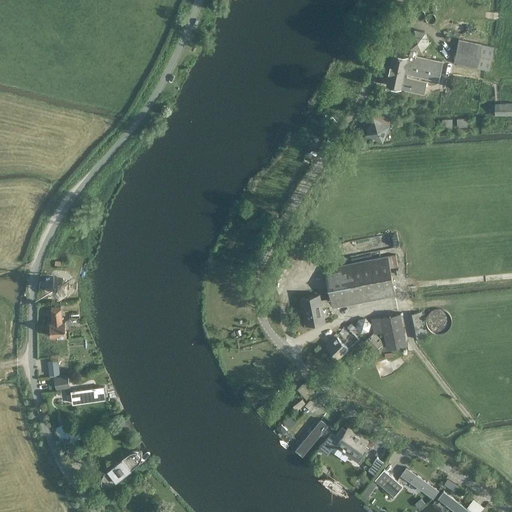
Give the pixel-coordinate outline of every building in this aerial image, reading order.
[(232,32),(243,10),(233,6),(216,45),(226,49),(232,32)] [(407,38),(411,49),(418,51),(422,52),(429,42),(426,32),(415,29),(407,38)] [(489,70),(494,47),(459,39),(454,63),(489,70)] [(443,61),(417,56),(418,51),(411,49),(409,56),(394,53),(387,84),(402,87),(401,88),(424,93),(427,81),(407,77),(407,74),(439,81),(443,61)] [(211,71),(200,66),(181,110),(193,115),(211,71)] [(511,114),(511,103),(496,103),(496,105),(489,105),(489,115),(511,114)] [(383,140),(390,123),(374,116),(366,133),(383,140)] [(457,128),(467,128),(467,119),(457,120),(457,128)] [(442,129),(452,128),(452,120),(442,121),(442,129)] [(172,135),(161,127),(134,167),(144,173),(172,135)] [(333,307),(395,295),(390,268),(398,266),(396,255),(325,269),(331,298),(320,300),(319,295),(302,298),(307,324),(324,321),(321,307),(332,305),(333,307)] [(57,279),(52,282),(52,288),(56,292),(63,293),(64,295),(71,288),(71,284),(68,284),(63,279),(57,279)] [(59,338),(67,337),(66,322),(62,322),(61,308),(52,309),(53,322),(50,322),(51,336),(58,335),(59,338)] [(415,338),(427,336),(423,312),(410,315),(415,338)] [(407,345),(400,313),(371,319),(374,333),(364,342),(375,354),(385,344),(386,349),(407,345)] [(366,317),(358,319),(355,327),(361,333),(369,331),(371,323),(366,317)] [(359,339),(356,337),(361,333),(355,327),(351,331),(346,326),(337,334),(335,333),(331,336),(333,338),(326,345),(339,359),(359,339)] [(59,358),(48,359),(50,373),(61,372),(59,358)] [(55,378),(56,389),(66,387),(65,385),(69,385),(68,376),(55,378)] [(299,389),(308,398),(316,390),(307,380),(299,389)] [(114,401),(105,382),(69,388),(72,407),(114,401)] [(312,397),(305,405),(313,412),(320,404),(312,397)] [(296,411),(305,403),(302,399),(293,406),(296,411)] [(286,426),(295,418),(292,415),(284,423),(286,426)] [(64,423),(58,425),(64,444),(82,437),(79,428),(67,433),(64,423)] [(282,424),(278,429),(283,435),(288,430),(282,424)] [(346,431),(342,428),(331,443),(334,445),(331,450),(355,467),(368,449),(364,446),(367,442),(348,428),(346,431)] [(144,457),(137,445),(85,481),(101,504),(150,467),(144,457)] [(379,458),(370,471),(377,476),(386,463),(379,458)] [(406,468),(400,474),(433,497),(438,490),(406,468)] [(384,469),(375,480),(395,497),(405,486),(384,469)] [(448,485),(452,478),(448,476),(443,482),(448,485)] [(370,482),(362,494),(369,498),(376,486),(370,482)] [(469,511),(443,492),(437,500),(450,507),(456,511),(469,511)] [(419,508),(426,503),(421,498),(415,503),(419,508)] [(487,511),(484,506),(473,498),(466,507),(473,511),(487,511)]
